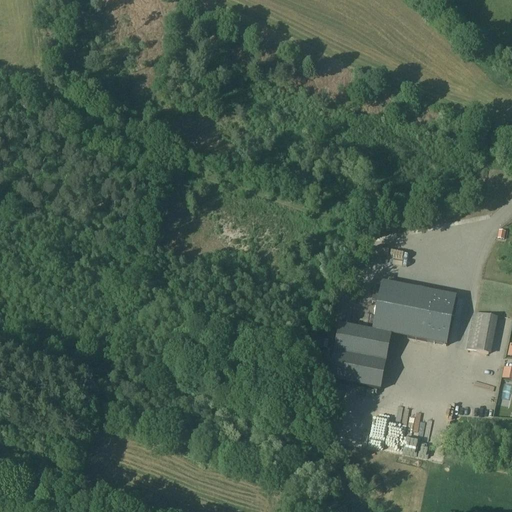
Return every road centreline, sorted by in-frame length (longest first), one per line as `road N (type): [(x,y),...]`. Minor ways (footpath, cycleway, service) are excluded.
road 1 (track): [(160,159),(359,229)]
road 2 (track): [(359,229),(480,269)]
